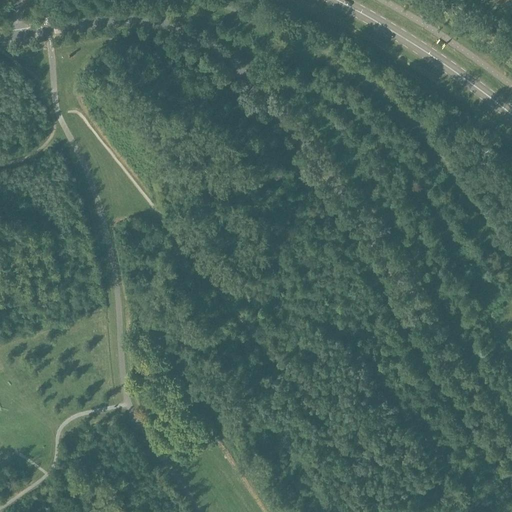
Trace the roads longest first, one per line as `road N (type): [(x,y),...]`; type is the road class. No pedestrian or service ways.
road 1 (tertiary): [(511,459),(362,219),(286,120),(227,60),(172,27),(132,18),(0,35)]
road 2 (unknown): [(383,511),(349,449),(77,111),(52,115)]
road 3 (primary): [(511,115),(424,50),(336,0)]
road 4 (unknown): [(0,52),(35,76),(53,121),(36,152),(0,164)]
